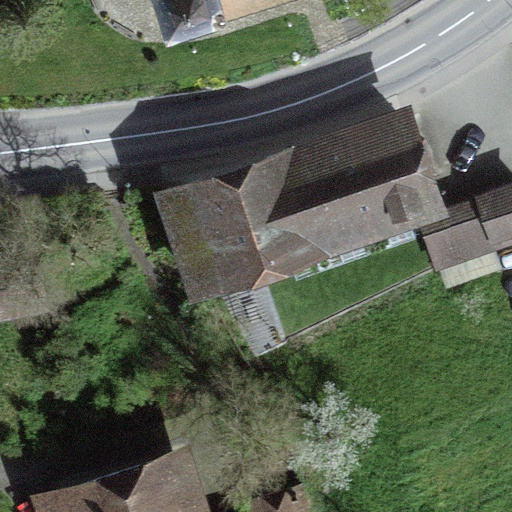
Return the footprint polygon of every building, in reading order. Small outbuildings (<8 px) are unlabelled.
[(256,0),(167,0),(169,5),(186,0),(214,0),(219,12),(256,0)] [(197,295),(439,214),(430,188),(404,113),(272,157),(163,194),(197,295)] [(511,232),(511,182),(477,194),(486,219),(441,235),(448,254),(493,239),(511,232)] [(20,250),(0,253),(0,304),(31,298),(20,250)] [(42,496),(46,511),(305,511),(299,484),(252,496),(256,510),(248,511),(192,511),(174,453),(42,496)]
